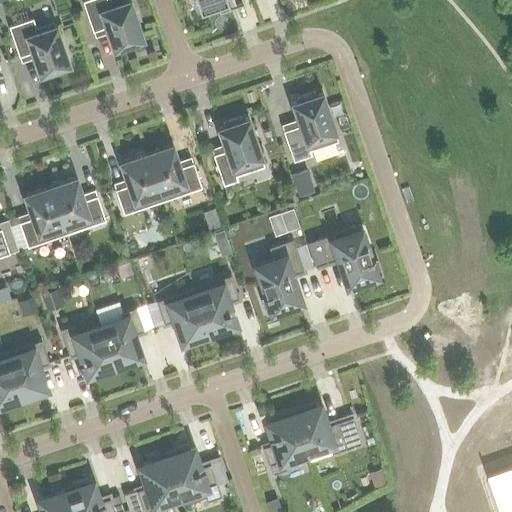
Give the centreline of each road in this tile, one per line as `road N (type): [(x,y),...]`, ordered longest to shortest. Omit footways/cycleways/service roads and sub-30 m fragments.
road 1 (residential): [(188,80),(295,43),(333,48),(419,289),(417,310),(402,323),(213,389)]
road 2 (residential): [(213,389),(0,464)]
road 3 (residential): [(0,144),(188,80)]
road 4 (residential): [(213,389),(255,511)]
